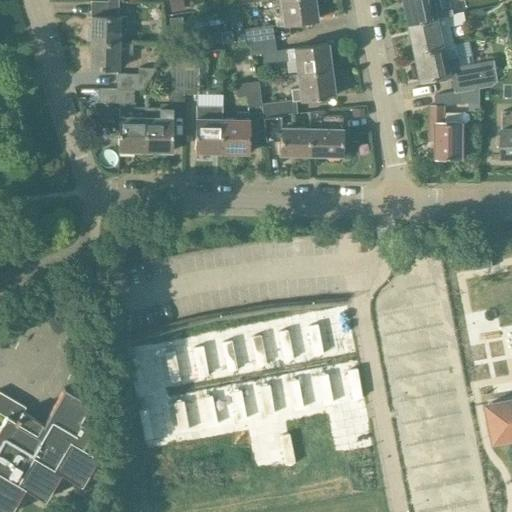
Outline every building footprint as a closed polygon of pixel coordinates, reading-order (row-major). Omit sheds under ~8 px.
[(91,0),(91,15),(90,41),(119,41),(119,28),(126,29),(126,16),(119,16),(119,15),(117,15),(117,0),(91,0)] [(275,11),(277,23),(286,22),(287,23),(318,18),(315,0),(282,0),(284,9),(275,11)] [(404,0),(410,24),(438,17),(448,15),(454,14),(450,0),(404,0)] [(454,14),(448,15),(451,26),(466,23),(464,12),(454,14)] [(438,17),(410,24),(417,52),(454,44),(454,43),(451,26),(448,15),(438,17)] [(271,25),(237,30),(239,43),(249,41),(249,40),(273,37),(271,25)] [(273,37),(249,40),(249,41),(251,54),(262,53),(263,62),(289,59),(295,58),(297,74),(331,70),(328,44),(294,48),(275,50),(274,49),(273,37)] [(90,41),(90,66),(118,67),(118,54),(125,54),(131,54),(131,43),(119,43),(119,41),(90,41)] [(454,44),(417,52),(423,80),(449,74),(453,79),(455,92),(460,92),(479,88),(492,86),(498,81),(494,60),(460,66),(458,56),(455,43),(454,43),(454,44)] [(171,69),(170,93),(184,93),(185,58),(173,57),(172,69),(171,69)] [(185,58),(184,93),(196,94),(197,94),(197,93),(197,72),(198,59),(198,58),(185,58)] [(137,73),(116,73),(115,87),(134,87),(134,89),(143,89),(155,68),(138,67),(137,73)] [(331,70),(297,74),(299,87),(290,88),(292,100),(295,99),(295,100),(300,100),(334,96),(334,94),(331,70)] [(246,107),(261,105),(257,80),(234,83),(236,96),(245,95),(246,107)] [(119,101),(118,149),(144,149),(145,115),(145,105),(133,105),(134,89),(134,87),(115,87),(100,87),(100,100),(119,101)] [(460,92),(459,103),(468,104),(468,110),(479,111),(479,88),(460,92)] [(292,100),(262,103),(263,116),(282,113),(296,112),(295,100),(295,99),(292,100)] [(195,116),(194,151),(220,151),(221,116),(221,104),(195,104),(195,116)] [(431,105),(430,140),(436,140),(436,157),(463,157),(464,123),(446,123),(446,105),(431,105)] [(145,115),(144,149),(171,150),(172,116),(171,116),(171,108),(159,108),(145,108),(145,115)] [(308,111),(308,126),(311,126),(311,152),(341,153),(342,127),(340,126),(340,115),(323,115),(323,113),(323,109),(312,111),(308,111)] [(504,126),(503,126),(503,156),(509,156),(509,161),(511,160),(511,109),(504,110),(504,126)] [(248,118),(247,118),(247,111),(236,110),(236,117),(221,116),(220,151),(248,151),(248,118)] [(311,126),(308,126),(298,126),(282,125),(282,113),(263,116),(265,141),(281,138),(281,152),(311,152),(311,126)] [(165,269),(129,264),(125,297),(141,299),(143,281),(163,283),(165,269)] [(317,324),(307,326),(313,354),(322,353),(317,324)] [(287,330),(278,331),(283,360),(293,358),(287,330)] [(260,335),(251,337),(256,365),(266,363),(260,335)] [(231,340),(222,342),(227,371),(237,369),(231,340)] [(202,346),(192,348),(198,376),(208,374),(202,346)] [(174,351),(164,353),(170,381),(180,379),(174,351)] [(138,359),(129,361),(134,390),(144,388),(138,359)] [(356,368),(347,370),(351,399),(361,397),(356,368)] [(327,374),(317,375),(322,404),(332,402),(327,374)] [(297,379),(288,381),(293,410),(302,408),(297,379)] [(269,385),(259,386),(264,415),(274,414),(269,385)] [(78,484),(97,457),(82,447),(92,428),(79,421),(88,402),(63,387),(46,417),(41,424),(22,413),(25,407),(0,392),(0,412),(5,415),(0,423),(0,509),(4,511),(7,511),(22,487),(43,500),(59,473),(78,484)] [(240,390),(230,392),(235,421),(245,419),(240,390)] [(211,396),(201,397),(206,426),(216,424),(211,396)] [(491,404),(490,404),(497,440),(511,437),(511,397),(491,402),(491,404)] [(183,401),(173,403),(178,431),(188,430),(183,401)] [(147,407),(138,409),(143,438),(152,436),(147,407)] [(288,431),(278,433),(283,462),(293,460),(288,431)]
